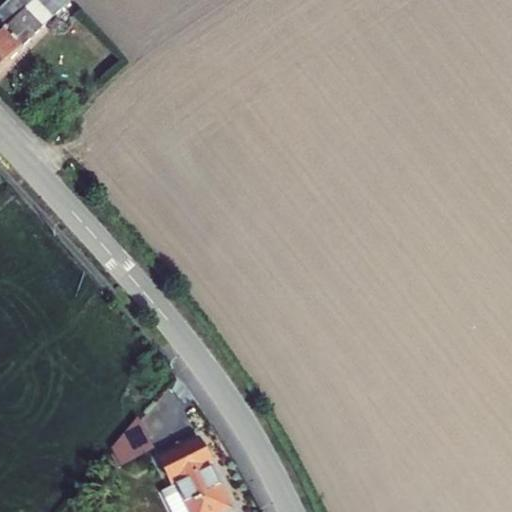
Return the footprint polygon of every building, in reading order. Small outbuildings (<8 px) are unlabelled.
[(24,0),(0,27),(0,79),(6,85),(81,4),(76,0),(24,0)] [(151,410),(123,438),(131,433),(140,450),(131,455),(133,457),(166,441),(151,410)] [(131,433),(123,438),(131,455),(140,450),(131,433)] [(166,451),(175,474),(216,449),(209,433),(166,451)] [(210,511),(237,501),(216,449),(175,474),(180,484),(173,488),(183,511),(210,511)]
